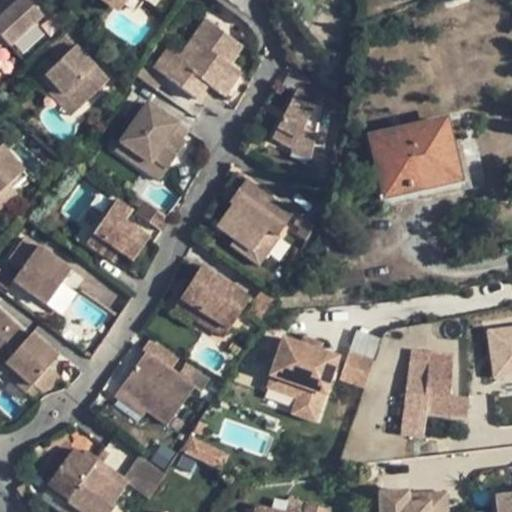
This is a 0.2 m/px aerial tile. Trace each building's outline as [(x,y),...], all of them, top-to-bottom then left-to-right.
[(0,8),(0,45),(5,41),(9,47),(43,16),(29,0),(18,0),(5,13),(0,8)] [(101,0),(118,12),(126,3),(128,0),(144,0),(145,0),(144,0),(101,0)] [(145,0),(144,0),(128,0),(126,3),(136,11),(145,0)] [(224,97),(241,73),(229,64),(242,45),(207,20),(182,56),(166,78),(197,100),(207,85),(224,97)] [(86,58),(98,47),(75,22),(49,46),(63,61),(43,79),(52,88),(54,85),(77,108),(107,80),(86,58)] [(166,78),(182,56),(169,46),(153,69),(166,78)] [(153,69),(143,62),(135,74),(157,89),(166,78),(153,69)] [(314,134),(319,110),(341,115),(345,96),(305,75),(273,139),(293,149),(299,139),(304,128),(314,134)] [(52,88),(47,92),(70,115),(77,108),(54,85),(52,88)] [(187,142),(181,138),(173,132),(178,124),(148,103),(115,151),(144,172),(152,161),(166,172),(187,142)] [(452,154),(449,142),(444,122),(372,138),(385,196),(457,179),(452,154)] [(178,124),(173,132),(181,138),(187,130),(178,124)] [(313,146),(299,139),(293,149),(292,151),(310,161),(313,146)] [(452,154),(463,151),(461,140),(449,142),(452,154)] [(0,192),(9,185),(12,189),(28,175),(0,144),(0,192)] [(43,169),(55,179),(65,167),(53,157),(43,169)] [(152,161),(144,172),(159,182),(166,172),(152,161)] [(216,226),(235,240),(252,252),(269,230),(278,237),(293,216),(237,175),(221,197),(232,204),(216,226)] [(0,209),(17,194),(12,189),(9,185),(0,192),(0,209)] [(134,213),(161,232),(170,220),(135,196),(129,203),(137,209),(134,213)] [(120,253),(133,262),(149,239),(125,222),(133,211),(116,200),(86,244),(112,262),(120,253)] [(278,237),(269,230),(252,252),(235,240),(230,246),(257,265),(278,237)] [(31,255),(38,246),(26,238),(19,247),(31,255)] [(1,272),(12,281),(47,305),(57,290),(72,270),(38,246),(31,255),(19,247),(1,272)] [(229,331),(250,298),(200,267),(175,308),(194,320),(199,312),(229,331)] [(79,275),(72,270),(57,290),(64,295),(79,275)] [(12,281),(1,272),(0,271),(0,284),(6,289),(12,281)] [(263,288),(251,305),(268,315),(279,298),(263,288)] [(268,315),(251,305),(245,315),(261,325),(268,315)] [(0,369),(5,364),(29,336),(0,310),(0,369)] [(199,312),(194,320),(224,338),(229,331),(199,312)] [(511,324),(487,327),(491,380),(511,377),(511,324)] [(5,364),(14,373),(31,387),(27,392),(34,398),(41,391),(43,393),(59,378),(48,368),(59,356),(32,333),(29,336),(5,364)] [(142,351),(146,354),(118,393),(136,406),(165,427),(195,386),(172,369),(181,356),(152,337),(142,351)] [(318,422),(340,356),(285,337),(272,375),(274,376),(270,387),(300,397),(294,414),(318,422)] [(306,337),(303,344),(322,350),(324,343),(306,337)] [(241,350),(231,344),(227,349),(237,356),(241,350)] [(411,349),(410,361),(452,367),(454,355),(411,349)] [(341,380),(366,388),(376,360),(351,351),(341,380)] [(452,367),(410,361),(403,434),(420,435),(422,413),(468,417),(469,400),(449,398),(452,367)] [(14,373),(9,379),(26,394),(27,392),(31,387),(14,373)] [(118,393),(114,397),(133,411),(136,406),(118,393)] [(493,402),(469,400),(468,417),(492,420),(493,402)] [(511,402),(493,402),(492,420),(510,420),(511,402)] [(182,450),(224,470),(229,456),(190,437),(182,450)] [(96,460),(103,464),(109,455),(102,450),(96,460)] [(95,466),(81,456),(73,451),(67,459),(57,452),(41,475),(51,483),(49,486),(69,501),(62,511),(108,511),(122,492),(93,470),(95,466)] [(122,492),(126,485),(129,482),(122,478),(103,464),(96,460),(85,451),(81,456),(95,466),(93,470),(122,492)] [(129,482),(126,485),(147,501),(166,474),(139,455),(122,478),(129,482)] [(197,460),(185,456),(182,463),(195,468),(197,460)] [(195,468),(182,463),(177,475),(191,479),(195,468)] [(24,503),(34,497),(25,483),(16,489),(24,503)] [(399,493),(399,491),(381,491),(381,511),(448,511),(448,493),(410,493),(410,503),(399,503),(399,493)] [(410,493),(399,493),(399,503),(410,503),(410,493)] [(511,511),(511,495),(498,497),(499,511),(511,511)] [(287,499),(284,511),(303,511),(306,503),(287,499)] [(328,511),(330,509),(306,503),(303,511),(279,511),(256,506),(254,511),(328,511)]
